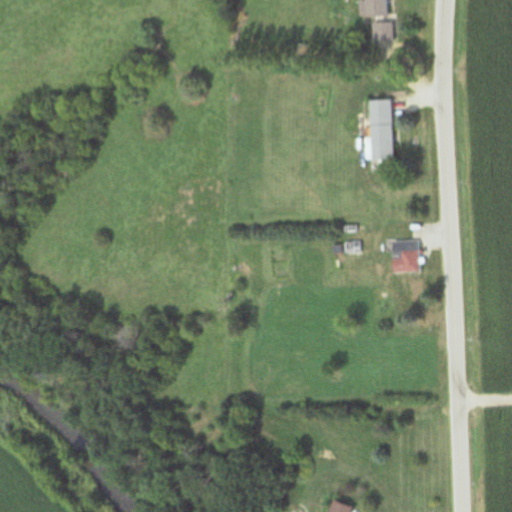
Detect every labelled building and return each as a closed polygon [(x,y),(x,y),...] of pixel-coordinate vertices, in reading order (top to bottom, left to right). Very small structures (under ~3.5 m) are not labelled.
[(363,0),(364,18),(388,18),(387,0),(363,0)] [(394,41),(394,23),(373,23),(373,41),(394,41)] [(370,101),(370,161),(393,161),(392,100),(370,101)] [(419,241),(392,241),(392,273),(419,273),(419,241)] [(349,511),(351,510),(350,507),(332,501),(328,511),(349,511)]
